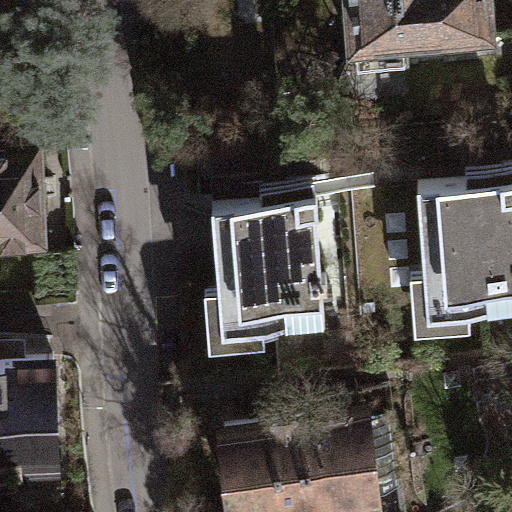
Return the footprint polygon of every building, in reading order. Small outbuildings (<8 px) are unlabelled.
[(0,0),(0,29),(23,28),(18,0),(0,0)] [(353,60),(349,0),(269,0),(277,90),(336,86),(346,57),(353,60)] [(349,0),(353,60),(405,57),(404,35),(486,30),(484,0),(349,0)] [(0,137),(0,236),(42,235),(38,136),(0,137)] [(511,154),(465,158),(466,173),(417,176),(427,308),(511,301),(511,154)] [(313,172),(208,181),(220,327),(325,318),(313,172)] [(53,351),(0,352),(0,463),(56,462),(53,351)] [(365,403),(224,418),(233,511),(336,511),(335,504),(375,500),(372,476),(399,473),(392,411),(366,414),(365,403)]
